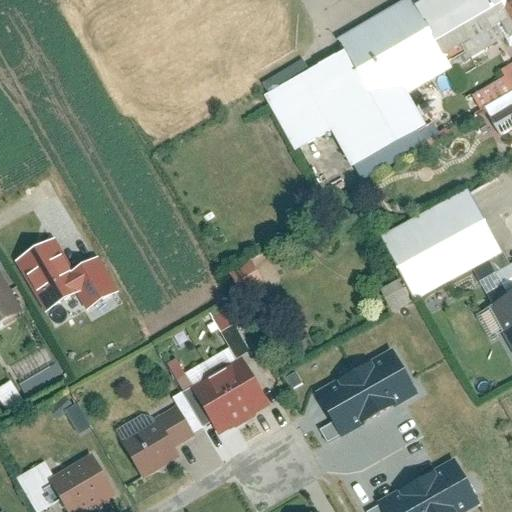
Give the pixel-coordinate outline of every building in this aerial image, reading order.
[(511,0),(410,0),(350,34),(373,75),(368,78),(342,92),(373,147),(423,120),(403,84),(472,45),(462,28),(506,4),(511,14),(511,0)] [(319,73),(290,87),(307,122),(336,108),(319,73)] [(507,80),(486,93),(509,130),(511,128),(511,87),(509,83),(507,80)] [(511,277),(468,195),(383,241),(417,305),(489,267),(499,285),(511,277)] [(11,258),(39,311),(72,294),(81,310),(115,292),(97,256),(68,271),(51,238),(11,258)] [(225,277),(238,297),(260,283),(248,263),(225,277)] [(0,328),(25,313),(0,271),(0,328)] [(511,295),(494,305),(511,338),(511,295)] [(341,438),(417,397),(395,357),(319,398),(341,438)] [(244,361),(190,392),(216,437),(270,407),(244,361)] [(0,403),(16,395),(10,383),(0,388),(0,403)] [(172,414),(121,441),(140,479),(182,457),(175,443),(185,438),(172,414)] [(93,464),(53,487),(67,511),(79,511),(80,511),(85,511),(112,497),(93,464)] [(465,511),(477,505),(453,464),(381,505),(384,511),(465,511)]
